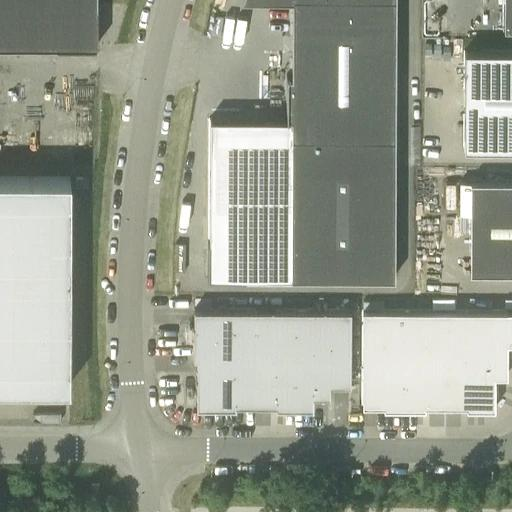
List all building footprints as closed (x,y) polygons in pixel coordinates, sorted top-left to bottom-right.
[(96,5),(95,0),(0,0),(0,44),(96,45),(96,5)] [(245,276),(290,277),(393,277),(394,0),(290,0),(291,75),(286,75),(286,118),(209,118),(208,239),(207,239),(207,277),(245,277),(245,276)] [(511,25),(511,0),(465,0),(465,26),(511,25)] [(511,49),(463,49),(462,147),(511,146),(511,49)] [(0,385),(68,386),(69,175),(0,175),(0,385)] [(511,180),(459,180),(459,212),(469,212),(469,272),(511,272),(511,180)] [(349,383),(350,309),(193,308),(193,325),(192,357),(196,357),(195,407),(235,407),(235,404),(275,404),(275,407),(312,407),(312,394),(327,394),(327,395),(329,395),(329,383),(349,383)] [(506,310),(362,309),(361,404),(382,404),(382,407),(424,408),(424,405),(465,405),(465,408),(493,408),(494,375),(506,375),(506,342),(511,342),(511,310),(506,310)]
